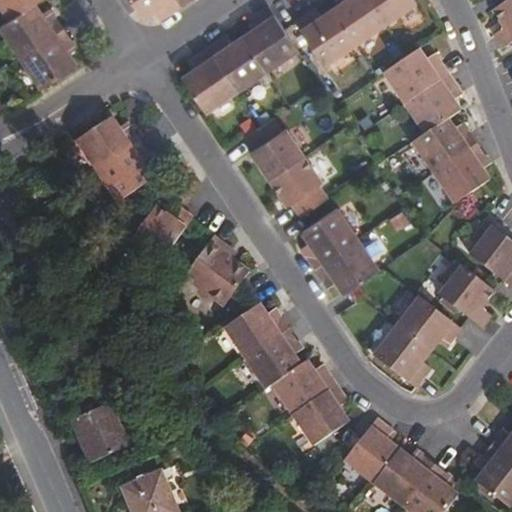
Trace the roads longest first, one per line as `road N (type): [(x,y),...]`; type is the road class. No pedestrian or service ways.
road 1 (residential): [(139,58),(361,375),(385,396),(415,411),(447,409),(511,332)]
road 2 (residential): [(0,362),(64,511)]
road 3 (residential): [(452,0),(511,151)]
road 4 (residential): [(139,58),(0,140)]
